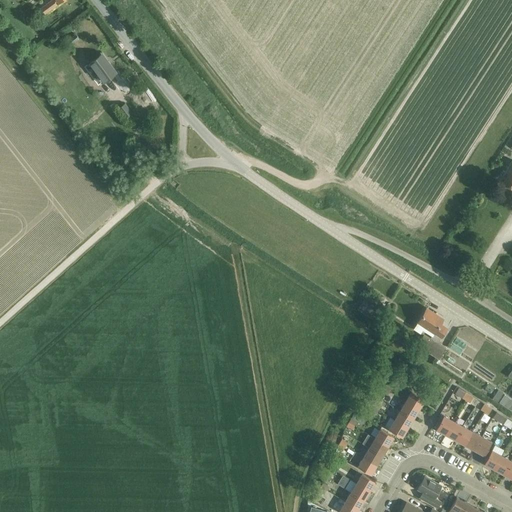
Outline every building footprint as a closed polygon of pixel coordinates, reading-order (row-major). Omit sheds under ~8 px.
[(45,14),(51,10),(58,5),(57,4),(54,0),(51,0),(40,8),(45,14)] [(72,44),(80,39),(76,33),(68,39),(72,44)] [(105,81),(110,78),(116,73),(102,54),(91,62),(105,81)] [(126,118),(133,113),(126,103),(119,108),(126,118)] [(511,193),(511,162),(503,177),(500,176),(496,183),(507,190),(511,193)] [(381,325),(389,314),(380,308),(383,304),(368,294),(357,309),(372,319),(381,325)] [(441,337),(442,336),(447,327),(441,323),(443,319),(427,308),(418,322),(441,337)] [(469,325),(462,334),(471,341),(478,333),(469,325)] [(439,358),(446,348),(424,334),(417,344),(439,358)] [(465,400),(468,394),(459,388),(455,394),(465,400)] [(497,402),(503,393),(498,390),(492,398),(497,402)] [(419,409),(425,399),(411,391),(406,401),(419,409)] [(470,403),(474,397),(468,394),(465,400),(470,403)] [(511,411),(511,399),(505,395),(499,403),(511,411)] [(414,418),(419,409),(406,401),(400,410),(414,418)] [(488,414),(492,408),(484,404),(480,410),(488,414)] [(408,428),(414,418),(400,410),(394,419),(408,428)] [(446,434),(453,421),(444,415),(436,429),(446,434)] [(392,424),(389,429),(394,432),(402,437),(408,428),(394,419),(394,420),(392,424)] [(455,440),(463,426),(453,421),(446,434),(455,440)] [(465,445),(472,431),(463,426),(455,440),(465,445)] [(388,446),(394,437),(380,429),(375,438),(388,446)] [(475,450),(482,436),(472,431),(465,445),(475,450)] [(368,434),(362,443),(369,447),(382,455),(388,446),(375,438),(368,434)] [(484,455),(492,442),(482,436),(475,450),(484,455)] [(377,465),(382,455),(369,447),(363,457),(377,465)] [(438,457),(450,461),(452,454),(440,450),(438,457)] [(489,455),(484,464),(494,469),(501,455),(492,450),(489,455)] [(504,474),(511,460),(502,455),(501,455),(494,469),(504,474)] [(335,470),(341,460),(335,457),(329,466),(335,470)] [(371,474),(377,465),(363,457),(358,466),(371,474)] [(387,472),(395,475),(398,469),(390,465),(387,472)] [(370,491),(375,481),(362,473),(356,483),(370,491)] [(438,508),(441,502),(436,500),(434,499),(442,485),(425,476),(417,489),(424,493),(421,499),(438,508)] [(356,483),(350,480),(345,488),(351,492),(364,500),(370,491),(356,483)] [(358,510),(364,500),(351,492),(345,501),(345,502),(358,510)] [(450,511),(461,511),(467,503),(456,497),(449,511),(450,511)] [(343,506),(339,511),(340,511),(356,511),(358,510),(345,502),(343,506)] [(430,511),(423,511),(415,508),(407,503),(401,511),(438,511),(432,508),(430,511)] [(474,511),(477,508),(467,503),(461,511),(474,511)]
